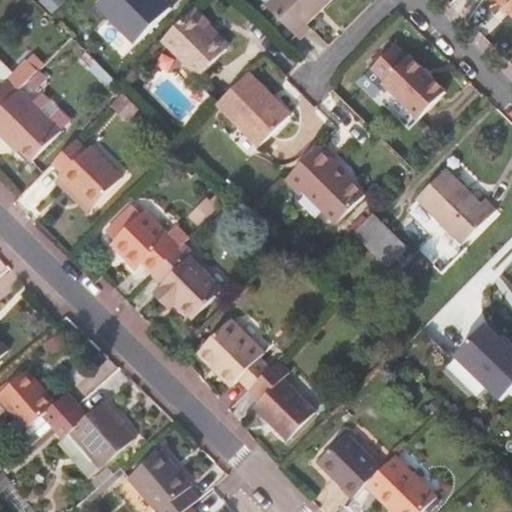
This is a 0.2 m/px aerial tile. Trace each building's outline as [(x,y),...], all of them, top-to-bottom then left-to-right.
[(134,42),(174,4),(170,0),(93,0),(94,0),(134,42)] [(341,0),(279,0),(276,4),(311,40),(323,28),(318,23),(341,0)] [(205,8),(173,40),(209,76),(237,49),(224,35),(221,38),(214,31),(221,24),(205,8)] [(221,38),(224,35),(228,31),(221,24),(214,31),(221,38)] [(401,46),(385,62),(398,76),(392,82),(428,118),(443,104),(443,101),(452,92),(417,56),(415,57),(401,46)] [(9,80),(0,71),(0,83),(2,86),(8,80),(9,80)] [(254,73),(225,104),(268,145),(297,115),(254,73)] [(0,110),(19,91),(8,80),(2,86),(0,83),(0,110)] [(62,129),(21,90),(19,91),(0,110),(0,132),(9,142),(13,138),(34,157),(62,129)] [(235,128),(229,136),(252,151),(257,144),(235,128)] [(86,147),(77,138),(54,162),(95,203),(122,177),(90,146),(86,147)] [(354,170),(328,144),(294,178),(308,192),(311,189),(345,222),(372,193),(351,172),(354,170)] [(485,203),(452,169),(421,199),(466,245),(502,209),(490,198),(485,203)] [(144,263),(155,274),(182,246),(146,210),(143,212),(135,205),(109,232),(117,240),(113,243),(139,268),(144,263)] [(411,245),(379,212),(359,233),(391,263),(411,245)] [(190,238),(178,227),(170,234),(182,246),(184,244),(190,238)] [(195,254),(184,244),(182,246),(155,274),(165,284),(160,290),(174,303),(176,300),(194,317),(222,288),(192,257),(195,254)] [(458,343),(511,394),(511,393),(511,333),(489,311),(458,343)] [(242,378),(252,388),(272,369),(262,358),(266,353),(234,321),(206,349),(225,368),(222,373),(235,386),(242,378)] [(0,357),(12,347),(0,333),(0,357)] [(288,372),(279,362),(272,369),(252,388),(262,398),(255,406),(289,440),(318,412),(284,377),(288,372)] [(27,369),(0,392),(0,395),(19,419),(10,426),(10,431),(27,450),(53,427),(81,404),(70,392),(56,403),(27,369)] [(89,414),(81,404),(53,427),(61,437),(73,426),(104,463),(134,437),(105,401),(89,414)] [(347,487),(357,497),(369,484),(386,468),(350,433),(323,462),(337,476),(340,476),(348,485),(347,487)] [(185,511),(191,507),(199,501),(188,489),(192,486),(160,449),(127,476),(159,511),(185,511)] [(424,511),(440,497),(398,455),(386,468),(369,484),(396,511),(424,511)]
